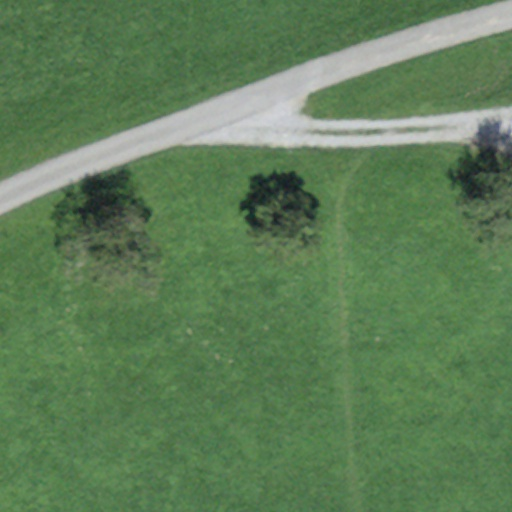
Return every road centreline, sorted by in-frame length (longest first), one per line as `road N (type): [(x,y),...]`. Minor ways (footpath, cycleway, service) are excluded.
road 1 (unclassified): [(0,198),(213,112),(511,14)]
road 2 (track): [(511,124),(344,133),(255,128),(213,112)]
